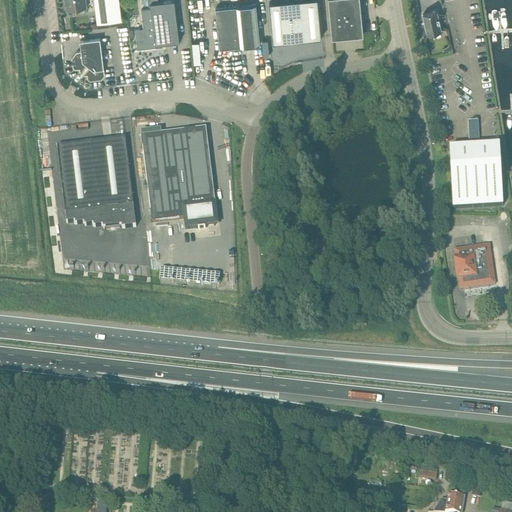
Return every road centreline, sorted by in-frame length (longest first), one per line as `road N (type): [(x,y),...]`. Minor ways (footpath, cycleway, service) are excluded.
road 1 (motorway): [(92,364),(511,451)]
road 2 (motorway): [(92,364),(511,409)]
road 3 (unclassified): [(281,511),(246,183),(255,120)]
road 4 (unclassified): [(511,336),(448,333),(425,311),(427,146),(405,56)]
road 5 (unclassified): [(255,120),(185,96),(77,105),(57,94),(37,0)]
road 6 (motorway): [(511,385),(217,354)]
road 7 (motorway): [(511,364),(249,346),(217,354)]
road 8 (motorway): [(217,354),(0,330)]
road 9 (unclassified): [(255,120),(297,83),(405,56)]
